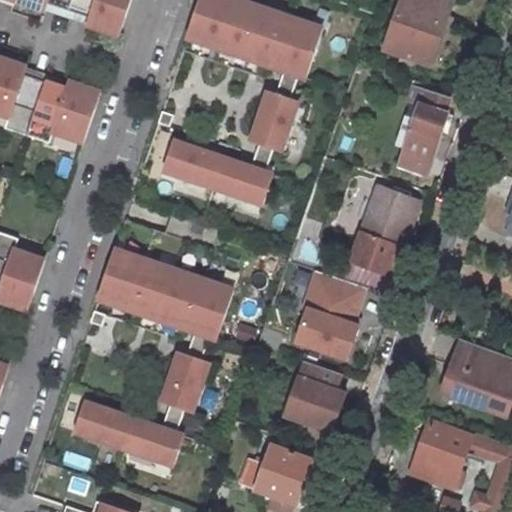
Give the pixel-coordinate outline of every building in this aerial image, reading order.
[(44,2),(65,9),(68,0),(15,0),(42,9),(44,2)] [(68,0),(65,9),(86,16),(84,23),(116,34),(126,0),(68,0)] [(228,0),(195,0),(183,36),(213,46),(228,0)] [(259,6),(240,0),(228,0),(213,46),(242,56),(259,6)] [(447,0),(400,0),(384,46),(428,62),(439,33),(436,33),(447,0)] [(42,9),(63,16),(65,9),(44,2),(42,9)] [(289,16),(259,6),(242,56),(272,66),(289,16)] [(65,9),(63,16),(84,23),(86,16),(65,9)] [(319,27),(289,16),(272,66),(279,69),(294,74),(301,76),(319,27)] [(23,134),(41,80),(20,73),(23,65),(0,58),(0,113),(5,115),(1,126),(23,134)] [(41,80),(44,73),(23,65),(20,73),(41,80)] [(294,74),(279,69),(275,80),(290,85),(294,74)] [(65,80),(44,73),(41,80),(63,87),(65,80)] [(80,140),(97,90),(65,80),(63,87),(41,80),(23,134),(46,141),(50,130),(80,140)] [(290,85),(275,80),(271,92),(286,97),(290,85)] [(276,149),(293,99),(286,97),(271,92),(264,90),(247,139),(254,141),(269,146),(276,149)] [(419,102),(398,168),(430,178),(452,112),(419,102)] [(170,139),(160,168),(209,185),(219,156),(170,139)] [(254,141),(246,165),(261,170),(269,146),(254,141)] [(246,165),(219,156),(209,185),(258,202),(268,172),(261,170),(246,165)] [(371,184),(355,229),(345,256),(364,263),(381,269),(390,243),(395,244),(412,199),(371,184)] [(0,231),(0,300),(24,308),(40,258),(10,248),(14,237),(0,231)] [(123,307),(140,258),(110,248),(93,297),(123,307)] [(140,258),(123,307),(152,317),(170,268),(140,258)] [(170,268),(152,317),(182,328),(199,278),(170,268)] [(369,288),(315,271),(303,306),(306,307),(357,323),(369,288)] [(199,278),(182,328),(190,330),(204,335),(212,337),(229,288),(199,278)] [(357,323),(306,307),(294,346),(348,364),(361,325),(357,323)] [(204,335),(190,330),(186,342),(200,347),(204,335)] [(511,389),(511,353),(458,335),(439,389),(504,412),(511,389)] [(200,347),(186,342),(182,353),(196,358),(200,347)] [(179,408),(187,410),(204,361),(196,358),(182,353),(174,351),(157,400),(165,403),(179,408)] [(285,413),(322,425),(328,406),(337,409),(343,390),(333,387),(339,370),(303,358),(285,413)] [(119,446),(129,417),(80,400),(70,430),(119,446)] [(171,431),(179,408),(165,403),(157,426),(171,431)] [(330,428),(337,409),(328,406),(322,425),(330,428)] [(157,426),(129,417),(119,446),(168,463),(179,434),(171,431),(157,426)] [(424,421),(407,472),(447,485),(451,475),(457,478),(460,471),(467,473),(475,452),(506,464),(511,466),(511,444),(505,442),(503,448),(447,427),(446,430),(424,421)] [(311,461),(267,444),(261,462),(254,460),(244,485),(295,504),(311,461)] [(507,490),(511,475),(511,466),(506,464),(497,487),(507,490)] [(492,498),(480,494),(476,507),(488,511),(487,511),(498,511),(507,490),(497,487),(492,498)] [(455,501),(439,496),(435,506),(452,511),(455,501)] [(94,511),(98,501),(90,499),(86,511),(94,511)] [(132,511),(98,501),(94,511),(85,511),(60,504),(57,511),(132,511)]
